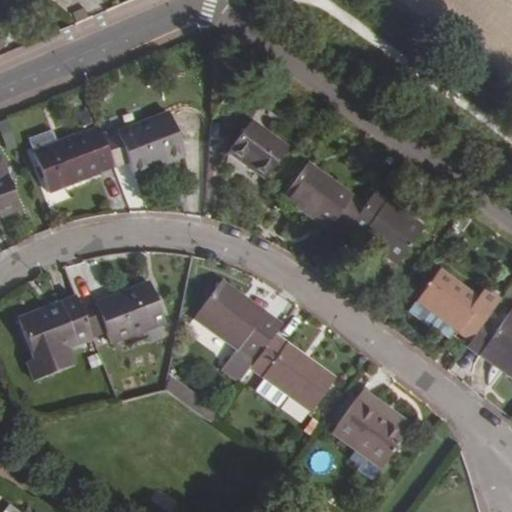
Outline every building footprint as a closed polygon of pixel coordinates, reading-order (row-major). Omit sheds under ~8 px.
[(167,113),(101,139),(113,168),(127,163),(132,176),(184,156),(167,113)] [(287,149),(251,122),(228,152),(265,180),(287,149)] [(57,143),(32,153),(48,194),(113,168),(101,139),(97,127),(57,143)] [(27,140),(32,153),(57,143),(51,130),(27,140)] [(18,211),(0,162),(0,214),(1,218),(18,211)] [(328,230),(334,221),(351,197),(306,165),(282,197),(328,230)] [(374,192),(363,206),(347,229),(396,266),(424,228),(374,192)] [(351,197),(334,221),(347,229),(363,206),(351,197)] [(480,301),(438,270),(414,302),(469,342),(485,321),(498,302),(499,301),(486,293),(480,301)] [(192,319),(253,363),(274,335),(280,325),(220,281),(192,319)] [(149,282),(80,310),(90,339),(105,332),(110,346),(165,324),(149,282)] [(80,310),(74,297),(15,320),(32,360),(26,362),(34,382),(74,366),(68,349),(91,340),(90,339),(80,310)] [(496,329),(485,321),(469,342),(481,350),(511,372),(511,315),(509,313),(496,329)] [(274,335),(253,363),(250,368),(311,413),(335,379),(274,335)] [(466,346),(478,355),(511,379),(511,372),(481,350),(469,342),(466,346)] [(165,392),(208,424),(215,415),(167,379),(165,392)] [(361,391),(357,396),(407,432),(411,427),(361,391)] [(330,434),(379,470),(407,432),(357,396),(330,434)]
